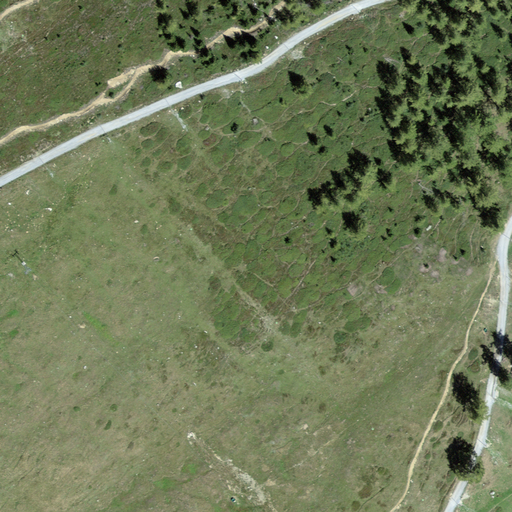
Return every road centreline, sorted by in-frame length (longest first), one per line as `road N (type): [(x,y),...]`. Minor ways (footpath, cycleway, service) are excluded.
road 1 (track): [(0,181),(172,97),(251,70),(304,29),(379,0)]
road 2 (track): [(504,241),(487,411),(447,511)]
